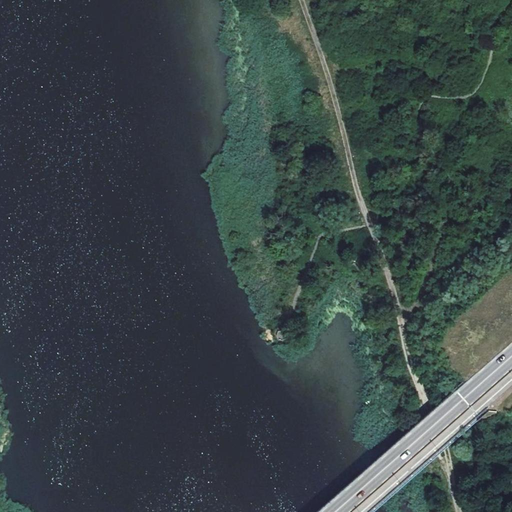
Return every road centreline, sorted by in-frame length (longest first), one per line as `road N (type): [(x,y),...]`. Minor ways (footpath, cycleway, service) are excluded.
road 1 (track): [(296,0),(455,511)]
road 2 (primary): [(333,511),(511,355)]
